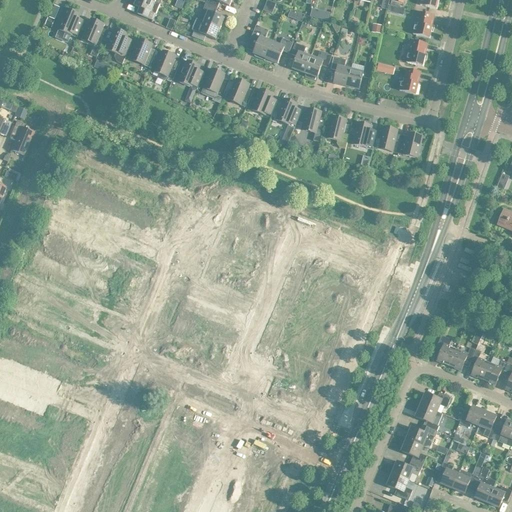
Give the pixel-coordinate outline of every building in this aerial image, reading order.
[(155,2),(149,0),(133,0),(132,3),(133,4),(134,5),(134,6),(140,9),(138,14),(141,16),(153,21),(160,4),(155,2)] [(197,0),(198,0),(205,4),(217,8),(219,3),(229,7),(231,0),(197,0)] [(382,0),(381,8),(387,10),(389,0),(382,0)] [(420,0),(420,5),(436,9),(438,0),(420,0)] [(205,4),(201,15),(206,17),(203,22),(220,29),(224,18),(215,14),(217,8),(205,4)] [(54,5),(51,11),(57,13),(59,7),(54,5)] [(79,14),(67,9),(59,28),(71,33),(70,35),(76,38),(83,21),(77,18),(79,14)] [(433,22),(434,16),(418,12),(416,18),(419,18),(417,27),(415,26),(413,34),(429,38),(432,27),(430,27),(431,21),(433,22)] [(48,17),(44,25),(51,28),(54,20),(48,17)] [(108,31),(107,31),(102,28),(103,24),(91,19),(83,38),(95,43),(94,45),(101,48),(108,31)] [(220,29),(203,22),(196,19),(191,30),(194,31),(192,37),(203,42),(206,36),(215,40),(220,29)] [(350,20),(348,26),(355,28),(357,22),(350,20)] [(115,29),(107,48),(116,52),(114,57),(117,62),(122,65),(132,41),(126,38),(127,34),(126,34),(126,32),(126,30),(120,28),(118,29),(118,30),(115,29)] [(264,61),(265,59),(272,42),(265,39),(267,33),(257,28),(252,39),(258,41),(253,54),(255,55),(254,57),(264,61)] [(152,44),(139,39),(132,59),(143,63),(143,65),(149,68),(156,51),(150,48),(152,44)] [(265,59),(277,64),(282,51),(288,54),(293,43),(282,39),(279,46),(272,42),(265,59)] [(426,50),(427,44),(411,40),(410,46),(412,47),(410,55),(408,55),(406,63),(423,67),(425,56),(423,55),(425,49),(426,50)] [(292,69),(305,74),(311,57),(303,54),(306,48),(295,44),(291,54),(297,57),(292,69)] [(165,81),(166,77),(168,78),(171,80),(172,80),(179,63),(173,60),(175,56),(163,51),(155,70),(159,72),(157,77),(158,79),(163,81),(165,81)] [(305,74),(306,74),(305,77),(315,80),(316,78),(317,78),(321,65),(327,68),(332,56),(319,52),(317,59),(311,57),(305,74)] [(346,87),(350,70),(343,68),(345,60),(333,57),(330,69),(337,71),(334,84),(346,87)] [(97,60),(94,68),(107,73),(111,66),(97,60)] [(199,66),(187,61),(179,80),(191,85),(190,87),(197,90),(204,73),(198,70),(199,66)] [(346,87),(359,90),(362,77),(368,79),(371,65),(365,63),(363,73),(350,70),(346,87)] [(378,64),(376,71),(393,75),(395,68),(378,64)] [(212,69),(204,88),(202,95),(212,99),(212,101),(219,104),(229,81),(223,78),(224,74),(212,69)] [(419,78),(421,72),(407,69),(403,83),(401,83),(399,91),(416,95),(418,84),(417,83),(418,78),(419,78)] [(249,84),(236,79),(228,98),(240,103),(239,105),(246,108),(253,91),(247,89),(249,84)] [(273,94),(260,89),(253,108),(264,113),(264,115),(270,118),(277,101),(271,98),(273,94)] [(189,91),(185,101),(191,103),(195,93),(189,91)] [(297,104),(285,99),(277,118),(289,123),(288,125),(294,128),(301,111),(295,108),(297,104)] [(12,105),(9,111),(15,113),(18,107),(12,105)] [(320,114),(307,111),(302,131),(315,134),(314,136),(321,138),(326,120),(319,118),(320,114)] [(337,139),(336,144),(339,149),(345,150),(351,126),(345,124),(346,120),(333,117),(328,137),(337,139)] [(0,134),(4,136),(5,137),(11,123),(0,118),(0,134)] [(241,120),(238,126),(246,129),(248,123),(241,120)] [(15,141),(11,150),(24,156),(34,132),(21,127),(23,123),(16,121),(9,138),(15,141)] [(371,126),(358,123),(353,143),(366,146),(365,148),(372,150),(376,132),(370,130),(371,126)] [(397,154),(402,136),(396,135),(397,130),(384,127),(379,147),(392,150),(391,152),(397,154)] [(397,154),(396,161),(399,162),(403,159),(404,153),(417,156),(422,136),(409,133),(408,138),(402,136),(397,154)] [(76,155),(68,174),(80,179),(88,160),(76,155)] [(88,160),(80,179),(91,184),(100,165),(88,160)] [(100,165),(91,184),(103,189),(111,169),(100,165)] [(111,169),(103,189),(115,194),(123,174),(111,169)] [(123,174),(115,194),(126,199),(135,179),(123,174)] [(135,179),(126,199),(138,204),(147,184),(135,179)] [(503,191),(506,184),(499,181),(496,188),(503,191)] [(152,199),(149,207),(161,212),(163,205),(178,211),(183,199),(178,197),(179,195),(173,192),(172,194),(164,191),(159,202),(152,199)] [(243,200),(238,210),(256,218),(258,218),(262,208),(260,207),(243,200)] [(149,207),(146,214),(153,217),(149,227),(168,235),(173,224),(170,223),(164,220),(164,221),(158,218),(161,212),(149,207)] [(262,208),(258,218),(260,219),(278,227),(282,216),(265,209),(262,208)] [(238,210),(234,220),(252,227),(254,228),(258,219),(258,218),(256,218),(238,210)] [(511,213),(503,210),(497,225),(511,231),(511,213)] [(258,219),(254,228),(256,229),(274,237),(278,227),(260,219),(258,218),(258,219)] [(234,220),(230,230),(248,237),(250,238),(254,228),(252,227),(234,220)] [(149,227),(144,238),(164,246),(168,235),(149,227)] [(254,228),(250,238),(252,239),(270,247),(274,237),(256,229),(254,228)] [(230,230),(226,240),(244,247),(246,248),(250,238),(248,237),(230,230)] [(250,238),(246,248),(248,249),(266,256),(270,247),(252,239),(250,238)] [(226,240),(222,250),(240,257),(242,258),(246,248),(244,247),(226,240)] [(246,248),(242,258),(244,259),(262,266),(266,256),(248,249),(246,248)] [(37,250),(28,269),(42,275),(50,255),(37,250)] [(222,250),(218,260),(235,267),(238,268),(242,258),(240,257),(222,250)] [(50,255),(42,275),(55,281),(64,261),(50,255)] [(242,258),(238,268),(240,269),(258,276),(262,266),(244,259),(242,258)] [(136,259),(131,270),(151,278),(155,267),(136,259)] [(218,260),(214,270),(231,277),(234,278),(238,268),(235,267),(218,260)] [(298,260),(292,274),(312,282),(317,268),(314,267),(311,265),(307,264),(303,262),(298,260)] [(64,261),(55,281),(69,286),(77,266),(64,261)] [(77,266),(69,286),(82,292),(90,272),(77,266)] [(238,268),(234,278),(236,279),(253,286),(258,276),(240,269),(238,268)] [(120,277),(117,284),(128,289),(131,283),(137,285),(143,288),(146,289),(151,278),(131,270),(127,280),(120,277)] [(214,270),(209,280),(227,287),(229,288),(234,278),(231,277),(214,270)] [(90,272),(82,292),(96,297),(104,278),(90,272)] [(292,274),(286,287),(306,295),(312,282),(292,274)] [(234,278),(229,288),(231,289),(249,297),(253,286),(236,279),(234,278)] [(345,279),(339,293),(359,301),(365,288),(359,285),(356,284),(352,282),(348,281),(345,279)] [(117,284),(114,291),(121,294),(116,306),(136,314),(141,302),(126,296),(128,289),(117,284)] [(286,287),(281,300),(301,308),(306,295),(286,287)] [(339,293),(334,307),(354,315),(359,301),(339,293)] [(281,300),(275,314),(295,322),(301,308),(281,300)] [(334,307),(328,320),(348,328),(354,315),(334,307)] [(10,314),(2,334),(15,339),(24,320),(10,314)] [(275,314),(270,327),(290,335),(295,322),(275,314)] [(180,360),(179,361),(181,361),(216,376),(218,377),(218,376),(218,375),(220,370),(234,336),(235,336),(235,335),(233,334),(198,320),(197,319),(196,319),(193,318),(190,325),(194,327),(182,354),(183,354),(180,360)] [(24,320),(15,339),(29,345),(37,325),(24,320)] [(328,320),(323,333),(343,341),(348,328),(328,320)] [(37,325),(29,345),(42,350),(50,331),(37,325)] [(270,327),(264,340),(284,348),(290,335),(270,327)] [(477,330),(471,343),(477,345),(483,332),(477,330)] [(50,331),(42,350),(55,356),(64,336),(50,331)] [(323,333),(317,346),(337,355),(343,341),(323,333)] [(64,336),(55,356),(69,362),(77,342),(64,336)] [(449,366),(456,350),(448,347),(451,340),(441,336),(436,348),(441,350),(437,361),(449,366)] [(264,340),(259,354),(278,362),(284,348),(264,340)] [(317,346),(312,360),(332,368),(337,355),(317,346)] [(471,362),(475,350),(470,348),(467,355),(456,350),(449,366),(461,371),(465,360),(471,362)] [(86,359),(83,366),(95,371),(97,364),(112,371),(118,358),(98,350),(93,362),(86,359)] [(475,350),(471,362),(476,364),(471,376),(483,381),(490,364),(478,359),(481,352),(475,350)] [(312,360),(306,374),(326,382),(332,368),(312,360)] [(505,376),(510,364),(500,360),(497,367),(490,364),(483,381),(495,386),(500,374),(505,376)] [(83,366),(80,373),(87,376),(83,386),(103,394),(107,383),(104,382),(98,380),(92,377),(95,371),(83,366)] [(83,386),(78,397),(98,406),(103,394),(83,386)] [(420,405),(437,412),(440,405),(446,408),(451,398),(439,393),(437,398),(425,393),(420,405)] [(437,412),(420,405),(415,417),(427,422),(425,427),(436,432),(439,427),(432,424),(437,412)] [(471,423),(478,426),(484,412),(472,407),(469,414),(464,412),(456,430),(461,432),(464,425),(469,427),(471,423)] [(179,410),(174,422),(182,425),(180,431),(192,436),(199,418),(191,415),(192,413),(186,410),(185,412),(179,410)] [(493,440),(498,428),(492,426),(496,417),(484,412),(478,426),(485,429),(483,436),(493,440)] [(65,418),(61,429),(80,437),(85,426),(65,418)] [(498,428),(493,440),(490,445),(494,447),(497,441),(510,447),(511,442),(511,423),(507,421),(503,430),(498,428)] [(0,423),(0,446),(8,427),(0,423)] [(8,427),(0,446),(12,451),(20,431),(8,427)] [(406,440),(423,446),(426,439),(432,442),(436,432),(425,427),(423,432),(411,427),(406,440)] [(49,436),(46,444),(58,448),(61,442),(67,445),(72,447),(76,448),(80,437),(61,429),(56,439),(49,436)] [(20,431),(12,451),(24,456),(32,436),(20,431)] [(169,434),(165,445),(184,454),(192,436),(180,431),(177,438),(169,434)] [(423,446),(406,440),(401,452),(413,456),(411,462),(422,466),(426,456),(420,454),(423,446)] [(46,444),(43,451),(50,454),(46,465),(65,473),(70,461),(55,455),(58,448),(46,444)] [(165,445),(160,456),(168,460),(165,466),(177,471),(184,454),(165,445)] [(276,448),(271,458),(289,466),(293,455),(276,448)] [(271,458),(267,468),(285,476),(289,466),(271,458)] [(392,474),(408,481),(411,473),(418,476),(422,466),(411,462),(408,467),(397,462),(392,474)] [(452,489),(458,474),(451,471),(453,467),(443,463),(442,466),(440,471),(438,474),(443,477),(440,484),(452,489)] [(155,469),(150,480),(170,488),(177,471),(165,466),(163,472),(155,469)] [(475,498),(487,503),(493,489),(495,482),(490,480),(487,481),(485,480),(489,470),(484,467),(479,478),(477,477),(473,489),(478,491),(475,498)] [(267,468),(263,478),(283,486),(281,485),(285,476),(267,468)] [(477,477),(481,469),(477,468),(474,469),(472,475),(477,477)] [(460,470),(458,474),(452,489),(464,494),(467,486),(473,489),(477,477),(460,470)] [(405,488),(408,481),(392,474),(387,486),(399,491),(396,496),(408,501),(412,491),(405,488)] [(431,487),(434,480),(428,477),(425,485),(431,487)] [(265,480),(261,489),(279,496),(283,486),(263,478),(263,479),(265,480)] [(150,480),(146,491),(154,494),(151,500),(163,505),(170,488),(150,480)] [(493,489),(487,503),(499,508),(502,501),(507,503),(511,491),(502,487),(500,492),(493,489)] [(261,489),(257,499),(274,506),(279,496),(261,489)] [(257,499),(252,509),(258,511),(272,511),(274,506),(257,499)] [(141,503),(137,511),(160,511),(163,505),(151,500),(149,506),(141,503)] [(411,508),(420,511),(423,505),(414,502),(411,508)]
